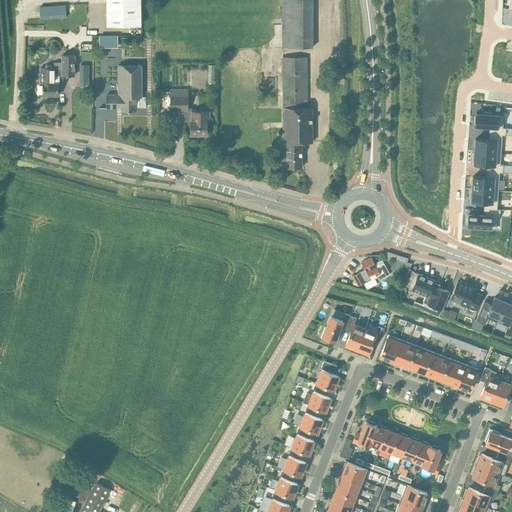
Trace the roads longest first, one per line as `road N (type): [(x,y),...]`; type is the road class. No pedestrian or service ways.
road 1 (residential): [(441,511),(479,412),(361,366),(305,511)]
road 2 (unclassified): [(183,511),(348,237)]
road 3 (secondary): [(259,196),(0,135)]
road 4 (residential): [(478,81),(462,97),(454,225)]
